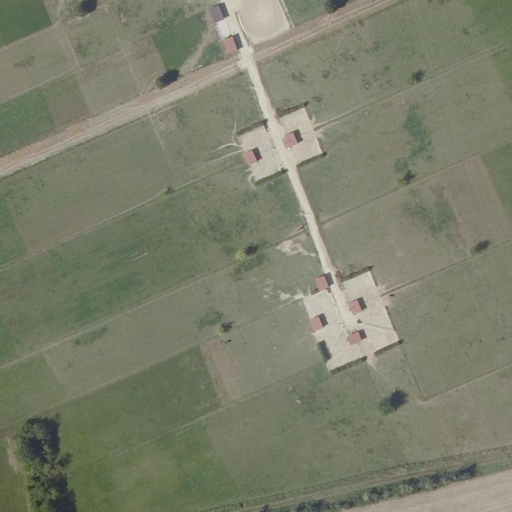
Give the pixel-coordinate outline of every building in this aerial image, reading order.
[(220,7),(210,11),(215,26),(225,22),(220,7)] [(233,37),(224,41),(229,54),(238,50),(233,37)] [(293,133),(284,137),(289,149),(298,145),(293,133)] [(253,151),(244,155),(249,166),(258,162),(253,151)] [(324,277),(316,280),(319,291),(328,288),(324,277)] [(358,301),(349,304),(354,315),(362,312),(358,301)] [(319,317),(310,320),(314,332),(323,328),(319,317)] [(359,333),(348,337),(351,346),(363,342),(359,333)]
